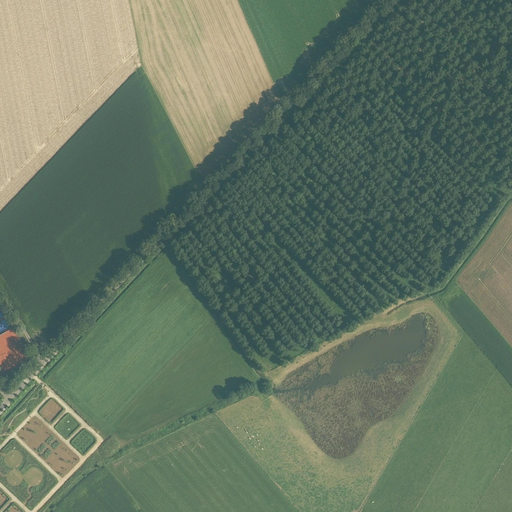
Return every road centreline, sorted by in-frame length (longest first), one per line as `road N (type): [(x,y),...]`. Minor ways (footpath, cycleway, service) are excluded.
road 1 (unclassified): [(42,364),(391,0)]
road 2 (track): [(260,386),(92,469),(48,511)]
